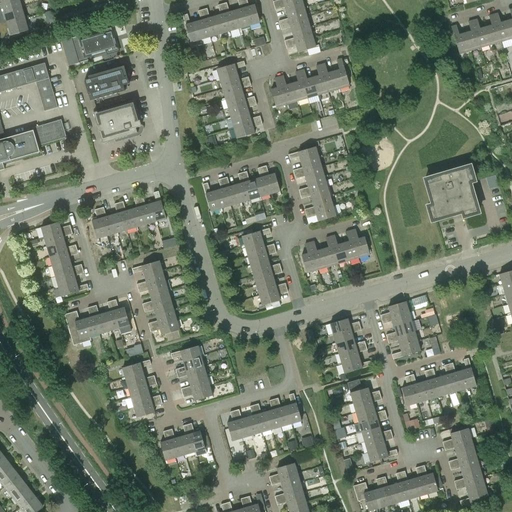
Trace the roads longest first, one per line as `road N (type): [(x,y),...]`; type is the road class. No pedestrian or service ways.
road 1 (residential): [(277,323),(243,330),(219,308),(175,170)]
road 2 (residential): [(145,339),(129,283),(98,291),(71,195)]
road 3 (tertiary): [(6,357),(116,511)]
road 4 (residential): [(175,170),(159,13)]
road 5 (residential): [(205,409),(292,383),(277,323)]
road 6 (residential): [(365,293),(511,250)]
